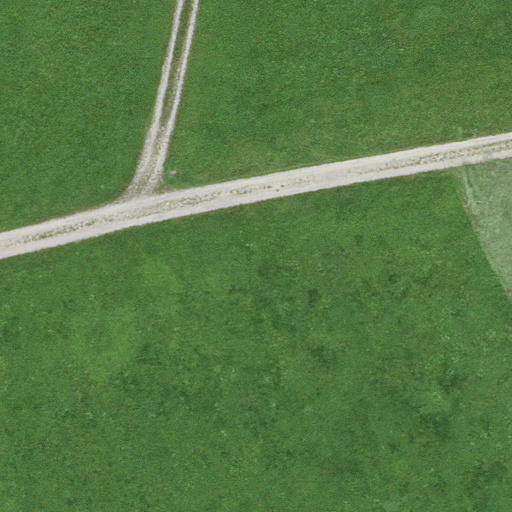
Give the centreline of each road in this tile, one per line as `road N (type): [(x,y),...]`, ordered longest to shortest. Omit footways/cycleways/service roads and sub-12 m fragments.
road 1 (track): [(0,247),(511,146)]
road 2 (track): [(188,0),(145,213)]
